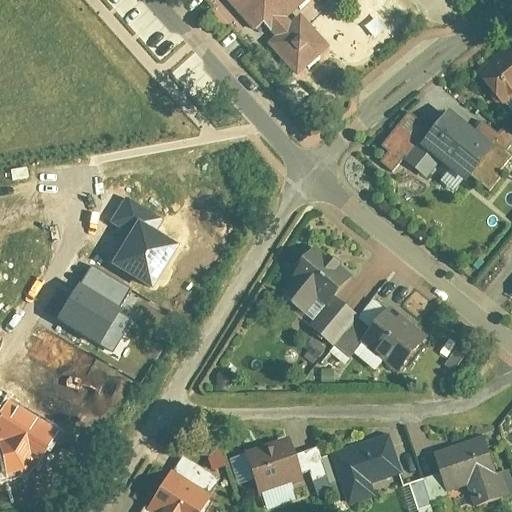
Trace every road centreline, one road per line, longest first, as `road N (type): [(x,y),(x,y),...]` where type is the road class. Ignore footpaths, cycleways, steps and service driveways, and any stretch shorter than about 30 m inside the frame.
road 1 (residential): [(167,420),(453,415),(495,399),(511,382)]
road 2 (residential): [(167,420),(322,189)]
road 3 (residential): [(511,5),(307,169)]
road 4 (residential): [(322,189),(511,341)]
road 5 (residential): [(150,0),(307,169)]
road 6 (residential): [(0,363),(75,232),(66,175)]
